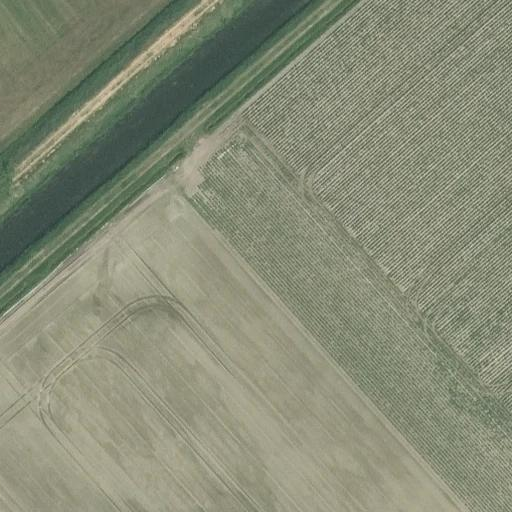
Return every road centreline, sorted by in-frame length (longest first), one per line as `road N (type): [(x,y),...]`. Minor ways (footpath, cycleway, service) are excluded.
road 1 (track): [(0,294),(334,0)]
road 2 (track): [(0,200),(235,0)]
